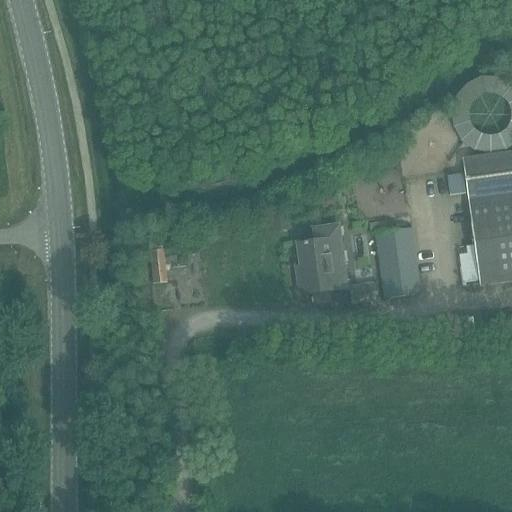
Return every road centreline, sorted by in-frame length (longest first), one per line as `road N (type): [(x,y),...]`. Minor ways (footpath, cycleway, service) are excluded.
road 1 (tertiary): [(64,511),(62,237)]
road 2 (tertiary): [(62,237),(43,87),(21,0)]
